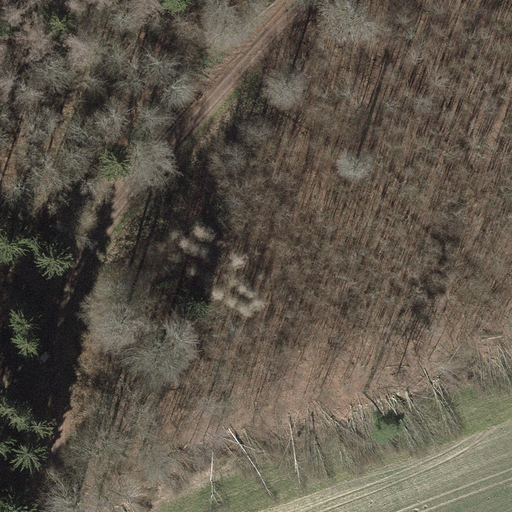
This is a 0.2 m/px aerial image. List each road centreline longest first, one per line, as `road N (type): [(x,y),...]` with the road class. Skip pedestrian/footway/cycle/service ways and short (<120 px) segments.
road 1 (track): [(74,321),(103,236),(312,0)]
road 2 (track): [(54,511),(74,321)]
